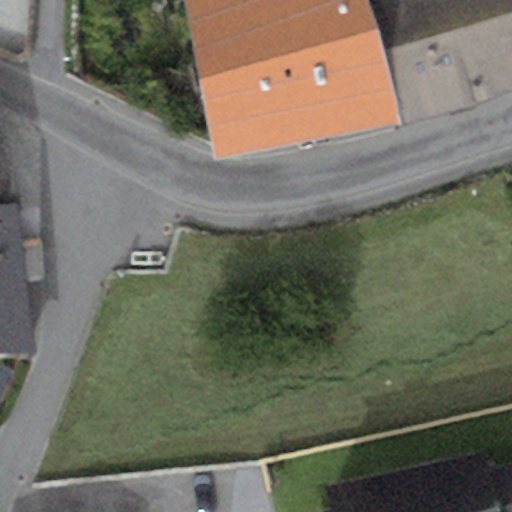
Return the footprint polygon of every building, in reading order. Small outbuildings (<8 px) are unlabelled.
[(364,0),(193,0),(221,146),(398,112),(364,0)] [(511,0),(364,0),(398,112),(478,89),(511,76),(511,0)] [(0,203),(12,203),(8,162),(6,162),(0,132),(0,203)] [(12,203),(0,203),(0,343),(29,342),(12,203)] [(337,511),(511,511),(511,464),(486,471),(481,451),(335,484),(340,511),(337,511)]
